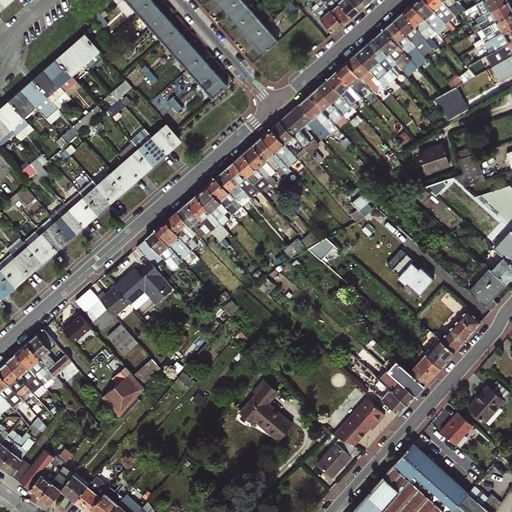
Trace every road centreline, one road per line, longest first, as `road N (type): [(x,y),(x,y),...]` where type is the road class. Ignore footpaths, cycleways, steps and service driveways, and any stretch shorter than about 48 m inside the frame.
road 1 (residential): [(0,347),(273,106)]
road 2 (residential): [(511,310),(330,511)]
road 3 (residential): [(273,106),(394,0)]
road 4 (residential): [(179,0),(273,106)]
